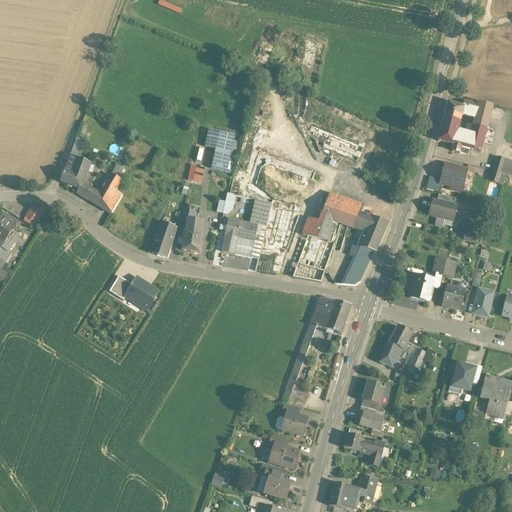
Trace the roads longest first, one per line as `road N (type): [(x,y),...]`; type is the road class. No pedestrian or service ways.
road 1 (residential): [(0,196),(47,196),(151,265),(370,302)]
road 2 (secondary): [(370,302),(423,153),(460,0)]
road 3 (secondary): [(308,511),(368,307)]
road 4 (track): [(123,0),(47,196)]
road 5 (residential): [(511,345),(368,307)]
